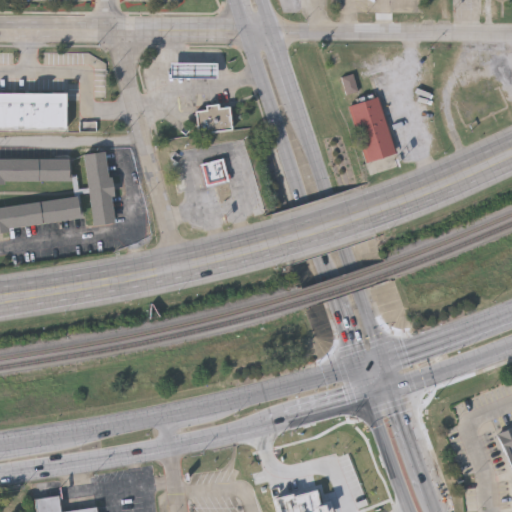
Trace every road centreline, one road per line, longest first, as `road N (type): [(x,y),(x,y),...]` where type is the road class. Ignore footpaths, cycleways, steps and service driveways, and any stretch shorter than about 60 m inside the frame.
road 1 (secondary): [(356,373),(165,418),(0,445)]
road 2 (secondary): [(0,478),(282,424)]
road 3 (primary): [(276,242),(0,298)]
road 4 (residential): [(277,33),(0,31)]
road 5 (residential): [(177,267),(121,33)]
road 6 (residential): [(511,34),(277,33)]
road 7 (secondary): [(238,0),(303,208)]
road 8 (primary): [(511,153),(377,210)]
road 9 (secondary): [(511,314),(383,363)]
road 10 (secondary): [(394,391),(511,348)]
road 11 (secondary): [(367,400),(412,511)]
